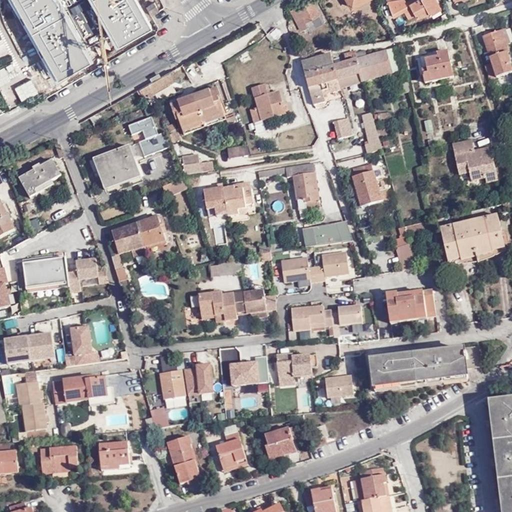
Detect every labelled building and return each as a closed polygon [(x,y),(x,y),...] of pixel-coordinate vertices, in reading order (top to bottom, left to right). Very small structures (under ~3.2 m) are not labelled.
[(306,22),(320,14),(312,0),(307,0),(296,7),(299,12),(294,14),(303,30),(308,26),(306,22)] [(345,0),(352,12),(361,7),(359,3),(364,1),(365,0),(345,0)] [(405,0),(387,0),(393,17),(404,11),(407,17),(415,14),(417,17),(428,11),(430,13),(440,8),(436,0),(413,0),(408,3),(405,0)] [(154,3),(146,8),(151,16),(159,12),(154,3)] [(324,21),(320,14),(306,22),(308,26),(309,29),(324,21)] [(502,32),(507,45),(511,43),(507,30),(502,32)] [(486,68),(491,80),(511,72),(511,67),(510,63),(511,62),(509,52),(507,45),(502,32),(484,38),(494,65),(486,68)] [(388,50),(394,72),(400,71),(394,48),(388,50)] [(356,53),(358,59),(368,56),(366,50),(356,53)] [(364,81),(394,72),(388,50),(368,56),(358,59),(364,81)] [(341,87),(364,81),(358,59),(356,53),(356,51),(344,54),(346,63),(335,66),(341,87)] [(448,52),(439,53),(440,59),(427,62),(429,75),(425,76),(426,84),(453,78),(448,52)] [(440,59),(439,53),(421,58),(425,76),(429,75),(427,62),(440,59)] [(306,74),(335,66),(331,54),(303,63),(306,74)] [(173,69),(169,71),(174,81),(179,78),(173,69)] [(174,81),(169,71),(165,74),(139,88),(143,95),(146,92),(150,98),(155,95),(154,92),(174,81)] [(324,95),(334,92),(330,82),(321,84),(324,95)] [(265,84),(252,87),(258,107),(250,109),(255,123),(275,117),(274,112),(286,110),(281,91),(268,95),(265,84)] [(221,98),(223,97),(220,88),(173,106),(177,115),(180,114),(181,119),(184,129),(226,113),(223,103),(221,98)] [(228,119),(226,113),(184,129),(186,134),(228,119)] [(368,146),(370,154),(385,151),(383,146),(374,115),(373,115),(373,116),(377,128),(367,131),(371,145),(368,146)] [(363,119),(367,131),(377,128),(373,116),(363,119)] [(152,118),(129,126),(133,136),(143,131),(146,140),(139,142),(145,158),(170,148),(165,133),(159,136),(152,118)] [(335,122),(340,139),(355,135),(350,118),(335,122)] [(178,129),(170,132),(173,142),(182,139),(178,129)] [(474,139),(454,143),(462,174),(472,172),(474,181),(488,178),(489,183),(500,180),(493,148),(483,150),(484,153),(478,154),(477,151),(474,139)] [(63,155),(59,144),(54,142),(59,157),(63,155)] [(102,186),(140,173),(130,145),(119,149),(120,153),(94,162),(102,186)] [(249,153),(246,145),(226,148),(228,157),(249,153)] [(178,159),(183,174),(184,173),(185,176),(214,171),(212,162),(200,164),(199,155),(178,159)] [(35,191),(50,181),(58,176),(49,161),(18,180),(30,199),(37,194),(35,191)] [(321,197),(316,161),(256,171),(257,178),(289,173),(290,177),(296,176),(299,207),(308,206),(307,200),(321,197)] [(355,178),(360,205),(368,203),(369,207),(389,203),(387,191),(380,193),(374,165),(356,169),(358,177),(355,178)] [(141,177),(140,173),(102,186),(104,191),(141,177)] [(184,177),(162,186),(166,197),(188,189),(184,177)] [(53,185),(50,181),(35,191),(37,194),(53,185)] [(222,191),(215,192),(203,193),(206,212),(215,211),(216,219),(226,217),(227,220),(238,218),(237,213),(245,211),(244,208),(253,207),(250,191),(234,193),(234,190),(222,192),(222,191)] [(322,204),(321,197),(307,200),(308,206),(322,204)] [(1,203),(0,203),(0,210),(7,223),(11,221),(1,203)] [(7,223),(0,210),(0,241),(13,234),(7,223)] [(162,216),(139,223),(147,248),(170,241),(162,216)] [(472,222),(478,257),(493,253),(493,251),(505,248),(498,216),(472,222)] [(407,227),(407,229),(409,233),(434,227),(433,221),(407,227)] [(343,243),(353,241),(347,222),(303,229),(306,247),(342,242),(343,243)] [(462,260),(478,257),(472,222),(442,229),(449,260),(461,257),(462,260)] [(139,223),(132,226),(124,228),(131,253),(133,253),(135,261),(150,257),(147,248),(139,223)] [(124,228),(113,232),(121,257),(131,253),(124,228)] [(397,241),(400,249),(413,246),(409,233),(407,229),(402,230),(404,239),(397,241)] [(400,249),(407,272),(420,271),(413,246),(400,249)] [(307,261),(280,265),(284,286),(309,282),(310,286),(325,284),(325,280),(349,277),(346,255),(322,258),(323,269),(308,271),(307,261)] [(17,279),(19,296),(27,294),(27,291),(60,287),(60,290),(68,289),(64,260),(64,259),(23,265),(25,278),(17,279)] [(172,268),(170,260),(161,262),(164,270),(172,268)] [(78,275),(67,276),(69,289),(69,290),(70,295),(80,294),(79,282),(98,280),(99,286),(108,285),(105,275),(98,276),(96,262),(76,264),(78,275)] [(242,263),(219,266),(220,277),(243,274),(242,263)] [(124,268),(116,270),(119,281),(120,284),(128,281),(124,268)] [(0,309),(10,307),(5,285),(7,285),(3,269),(0,270),(0,309)] [(234,296),(237,316),(250,314),(267,312),(264,292),(234,296)] [(222,293),(199,296),(202,318),(215,316),(215,318),(216,323),(226,322),(226,321),(237,320),(237,316),(234,296),(234,294),(222,296),(222,293)] [(426,299),(390,304),(392,321),(429,316),(428,315),(438,314),(435,293),(425,295),(426,299)] [(389,297),(390,304),(426,299),(425,295),(401,298),(401,296),(389,297)] [(323,326),(324,330),(362,326),(360,309),(338,312),(338,313),(330,315),(330,313),(322,313),(322,309),(290,312),(293,334),(310,332),(309,327),(323,326)] [(429,316),(392,321),(393,326),(429,321),(429,319),(438,318),(438,314),(428,315),(429,316)] [(76,367),(91,365),(90,356),(93,355),(92,355),(89,329),(72,331),(73,343),(76,343),(76,346),(74,347),(76,367)] [(31,362),(45,361),(44,355),(55,354),(52,335),(44,336),(44,340),(37,341),(36,337),(29,338),(31,362)] [(5,341),(7,360),(17,359),(18,364),(31,362),(29,338),(19,339),(19,343),(14,343),(13,340),(5,341)] [(385,362),(387,388),(471,378),(471,370),(483,369),(481,350),(385,362)] [(92,355),(93,355),(90,356),(91,365),(98,364),(97,354),(92,355)] [(288,361),(287,357),(277,358),(279,386),(296,384),(295,380),(312,378),(312,370),(318,370),(316,358),(293,360),(288,361)] [(374,390),(383,390),(380,362),(372,363),(374,390)] [(211,368),(198,369),(201,397),(214,396),(211,368)] [(160,374),(165,400),(186,397),(182,371),(160,374)] [(185,373),(189,395),(189,399),(201,397),(198,372),(185,373)] [(24,377),(24,380),(24,384),(36,384),(39,384),(38,376),(24,377)] [(352,378),(343,379),(344,381),(338,382),(337,379),(325,380),(328,400),(355,397),(352,378)] [(14,386),(16,408),(18,407),(37,406),(37,401),(36,393),(36,384),(24,384),(24,380),(18,380),(18,385),(14,386)] [(51,404),(52,408),(64,407),(104,402),(102,393),(101,383),(84,385),(84,381),(50,386),(51,404)] [(104,402),(64,407),(64,412),(111,407),(109,392),(102,393),(104,402)] [(511,511),(511,402),(493,406),(504,511),(511,511)] [(37,406),(18,407),(21,433),(22,433),(41,431),(42,431),(41,425),(41,421),(39,406),(37,406)] [(152,412),(157,431),(170,427),(165,408),(152,412)] [(296,451),(290,429),(265,436),(269,447),(266,448),(269,459),(296,451)] [(41,431),(22,433),(22,441),(41,440),(41,431)] [(328,431),(319,432),(321,441),(329,440),(328,431)] [(167,433),(162,434),(165,445),(170,443),(167,433)] [(233,462),(242,459),(235,437),(225,440),(227,447),(216,450),(222,468),(233,464),(233,462)] [(185,475),(199,471),(191,447),(192,446),(190,438),(167,445),(181,485),(188,483),(185,475)] [(0,479),(18,478),(16,454),(9,454),(9,447),(0,447),(0,479)] [(77,447),(41,451),(43,476),(54,475),(53,479),(70,478),(70,471),(79,470),(77,447)] [(129,467),(127,448),(99,449),(100,469),(129,467)] [(244,466),(242,459),(233,462),(233,464),(222,468),(224,473),(244,466)] [(391,511),(391,508),(387,509),(382,483),(387,482),(384,469),(360,473),(361,481),(353,482),(357,503),(362,503),(364,511),(391,511)] [(201,479),(199,471),(185,475),(188,483),(201,479)] [(387,509),(391,508),(387,482),(382,483),(387,509)] [(305,489),(308,504),(316,503),(318,511),(336,511),(333,489),(323,490),(322,485),(305,489)]
